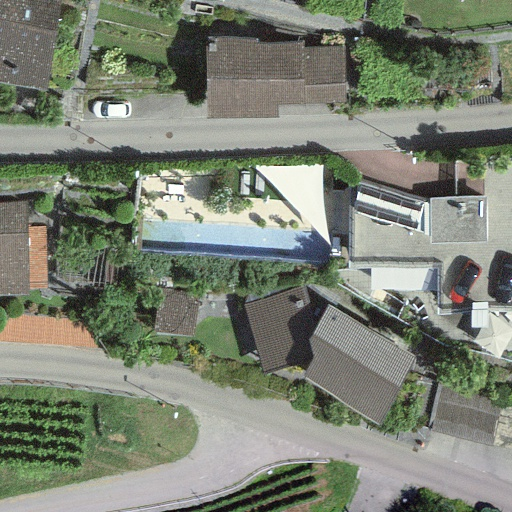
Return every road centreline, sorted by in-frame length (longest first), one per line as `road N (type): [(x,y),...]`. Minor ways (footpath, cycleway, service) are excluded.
road 1 (residential): [(0,139),(395,130),(511,118)]
road 2 (residential): [(265,414),(117,374),(0,364)]
road 3 (residential): [(511,505),(265,414)]
road 4 (unclassified): [(265,414),(206,469),(183,479),(32,511)]
